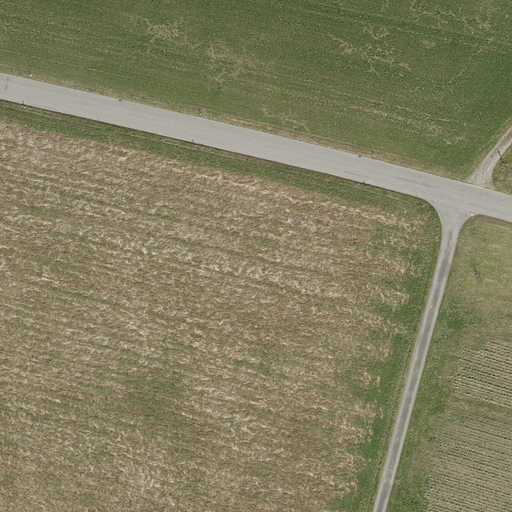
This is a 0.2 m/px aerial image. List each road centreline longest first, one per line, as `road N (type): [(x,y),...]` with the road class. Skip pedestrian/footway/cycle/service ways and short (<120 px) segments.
road 1 (unclassified): [(0,85),(511,210)]
road 2 (track): [(511,135),(462,196),(379,511)]
